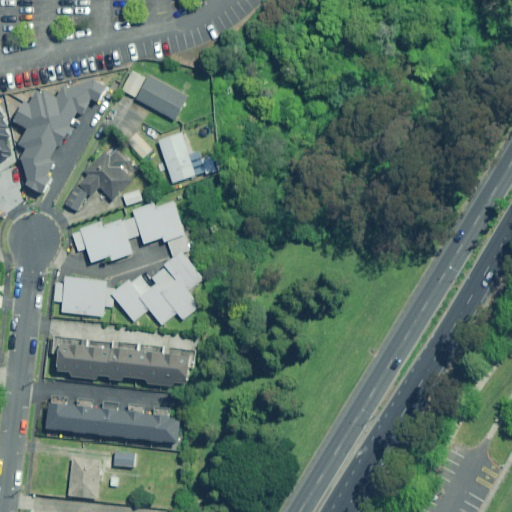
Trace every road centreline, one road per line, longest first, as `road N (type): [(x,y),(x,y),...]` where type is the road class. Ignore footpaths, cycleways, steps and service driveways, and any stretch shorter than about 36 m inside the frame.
road 1 (trunk): [(295,511),(511,154)]
road 2 (trunk): [(511,232),(341,511)]
road 3 (residential): [(3,511),(35,237)]
